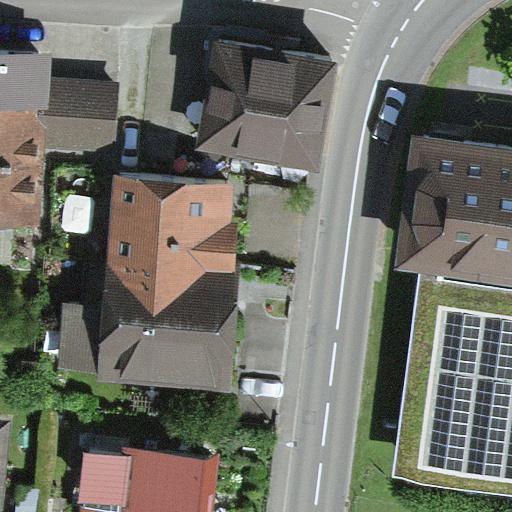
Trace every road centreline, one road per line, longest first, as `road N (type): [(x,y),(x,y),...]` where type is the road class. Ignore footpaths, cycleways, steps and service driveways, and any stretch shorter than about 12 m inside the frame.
road 1 (secondary): [(401,29),(380,71),(358,162),(314,511)]
road 2 (residential): [(401,29),(294,10),(0,0)]
